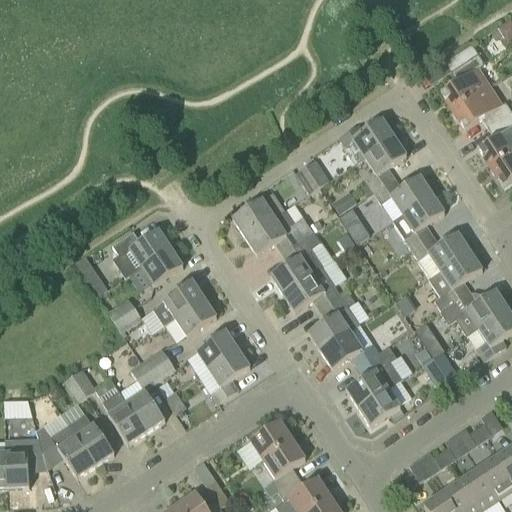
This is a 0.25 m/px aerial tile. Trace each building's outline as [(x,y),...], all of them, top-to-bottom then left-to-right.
[(509,46),(511,43),(511,26),(510,24),(499,31),(509,46)] [(485,69),(471,49),(444,67),(458,87),(441,97),(453,116),(490,92),(478,74),(485,69)] [(453,116),(466,134),(482,124),(488,134),(511,118),(511,116),(506,107),(502,110),(490,92),(453,116)] [(495,143),(479,154),(491,172),(511,158),(511,118),(488,134),(495,143)] [(362,138),(358,132),(341,143),(345,150),(353,145),(365,163),(395,143),(382,125),(362,138)] [(395,184),(388,174),(407,162),(395,143),(365,163),(377,181),(367,188),(360,192),(367,203),(374,198),(395,184)] [(511,185),(511,158),(491,172),(503,191),(511,185)] [(316,165),(306,172),(320,193),(330,186),(316,165)] [(320,193),(306,172),(296,179),(310,200),(320,193)] [(382,208),(393,226),(433,201),(420,182),(402,194),(395,184),(374,198),(381,209),(382,208)] [(349,197),(332,209),(340,220),(357,208),(349,197)] [(445,219),(433,201),(393,226),(393,227),(412,256),(433,241),(426,231),(445,219)] [(233,224),(245,243),(275,223),(263,205),(233,224)] [(313,238),(309,231),(304,223),(295,228),(286,215),(275,223),(245,243),(258,261),(274,250),(281,260),(313,238)] [(313,238),(323,232),(318,225),(309,231),(313,238)] [(140,248),(134,238),(113,252),(120,262),(114,266),(126,284),(142,274),(171,254),(159,236),(140,248)] [(366,243),(363,238),(357,237),(352,240),(357,249),(366,243)] [(271,281),(283,299),(323,273),(324,272),(312,254),(320,248),(313,238),(281,260),(288,270),(271,281)] [(433,241),(412,256),(431,284),(470,258),(458,239),(440,251),(433,241)] [(355,250),(348,240),(342,244),(341,251),(345,257),(355,250)] [(154,292),(183,273),(171,254),(142,274),(154,292)] [(470,258),(431,284),(429,285),(441,303),(435,306),(442,317),(471,298),(464,288),(483,276),(470,258)] [(86,261),(74,269),(82,280),(93,272),(86,261)] [(319,317),(342,302),(339,298),(334,292),(335,291),(323,273),(283,299),(295,318),(312,307),(319,317)] [(109,295),(101,284),(90,292),(97,303),(109,295)] [(163,305),(165,308),(154,315),(165,331),(175,324),(205,305),(192,286),(163,305)] [(339,298),(342,302),(349,297),(346,294),(339,298)] [(478,334),(508,315),(496,296),(478,308),(471,298),(442,317),(436,321),(443,332),(456,323),(468,341),(478,334)] [(319,317),(325,327),(309,338),(321,357),(361,331),(349,312),(356,308),(349,297),(342,302),(319,317)] [(107,318),(114,328),(135,314),(128,304),(107,318)] [(188,342),(217,323),(205,305),(175,324),(188,342)] [(135,314),(114,328),(121,338),(142,324),(135,314)] [(153,315),(143,322),(153,337),(163,330),(153,315)] [(485,366),(507,352),(502,345),(511,338),(511,320),(508,315),(478,334),(487,347),(476,354),(485,366)] [(434,364),(444,358),(445,356),(437,345),(426,329),(415,336),(426,352),(434,364)] [(352,363),(358,373),(380,359),(373,348),(361,331),(321,357),(333,375),(352,363)] [(238,355),(226,337),(196,356),(209,375),(238,355)] [(389,352),(383,343),(374,349),(380,358),(389,352)] [(388,394),(399,387),(402,385),(391,368),(396,364),(389,353),(380,359),(358,373),(365,383),(347,395),(359,414),(388,394)] [(433,365),(425,353),(418,357),(415,359),(423,371),(424,371),(433,365)] [(142,368),(148,378),(169,365),(162,354),(142,368)] [(211,399),(218,410),(239,396),(232,386),(250,374),(238,355),(209,375),(221,393),(211,399)] [(448,385),(458,379),(444,358),(434,364),(433,364),(448,385)] [(448,385),(433,364),(433,365),(424,371),(438,392),(448,385)] [(148,378),(155,388),(175,374),(169,365),(148,378)] [(144,395),(155,388),(148,378),(142,368),(130,375),(144,395)] [(82,375),(73,381),(86,402),(96,396),(82,375)] [(86,402),(73,381),(62,388),(76,409),(86,402)] [(371,432),(400,413),(388,394),(359,414),(371,432)] [(147,438),(165,426),(146,396),(127,409),(147,438)] [(147,438),(127,409),(120,397),(103,408),(111,420),(109,421),(128,451),(147,438)] [(4,406),(5,422),(30,420),(30,405),(4,406)] [(187,413),(182,406),(171,413),(176,420),(187,413)] [(96,472),(115,459),(95,430),(93,431),(86,420),(69,431),(96,472)] [(33,422),(5,423),(6,443),(34,442),(33,422)] [(263,466),(293,446),(281,427),(261,440),(256,433),(246,440),(263,466)] [(485,429),(477,434),(485,445),(492,440),(485,429)] [(69,431),(51,443),(49,440),(39,446),(47,471),(62,461),(78,484),(96,472),(69,431)] [(477,434),(470,439),(477,450),(485,445),(477,434)] [(8,494),(30,493),(29,472),(47,471),(39,446),(27,447),(27,445),(6,445),(6,459),(8,494)] [(278,497),(299,483),(293,473),(306,465),(293,446),(263,466),(275,484),(271,486),(272,487),(278,497)] [(511,452),(496,463),(511,486),(511,452)] [(449,453),(442,458),(449,469),(456,464),(449,453)] [(442,458),(434,463),(441,474),(449,469),(442,458)] [(478,475),(499,505),(511,496),(511,486),(496,463),(478,475)] [(477,511),(488,511),(499,505),(478,475),(460,487),(477,511)] [(413,493),(420,488),(413,477),(405,482),(413,493)] [(317,511),(331,503),(318,484),(306,492),(299,483),(278,497),(284,506),(276,511),(275,511),(317,511)] [(214,505),(219,511),(221,511),(230,506),(216,486),(206,492),(214,505)] [(278,497),(272,487),(263,492),(269,502),(278,497)] [(442,498),(451,511),(477,511),(460,487),(442,498)] [(197,498),(178,511),(219,511),(214,505),(205,511),(197,498)] [(424,511),(451,511),(442,498),(424,511)] [(317,511),(337,511),(331,503),(317,511)]
